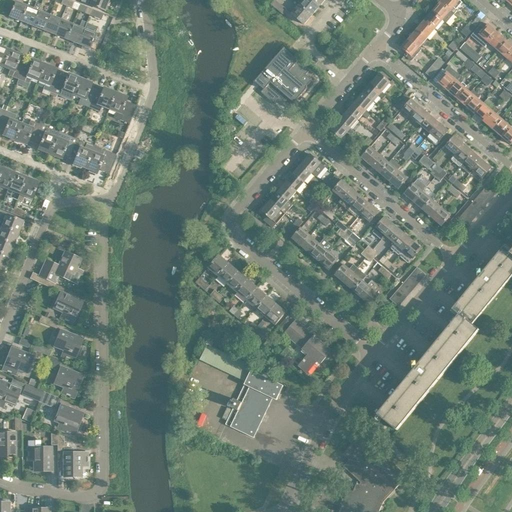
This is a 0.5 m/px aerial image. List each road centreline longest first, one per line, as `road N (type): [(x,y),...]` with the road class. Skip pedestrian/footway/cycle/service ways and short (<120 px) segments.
road 1 (residential): [(0,480),(90,497),(100,485),(106,198)]
road 2 (residential): [(374,358),(232,237),(232,217),(307,131)]
road 3 (residential): [(455,258),(307,131)]
road 4 (residential): [(277,511),(374,358)]
road 5 (residential): [(511,168),(378,49)]
road 6 (residential): [(153,89),(0,30)]
road 7 (residential): [(0,336),(51,203)]
road 8 (unclassified): [(433,511),(511,401)]
road 9 (residential): [(374,358),(455,258)]
